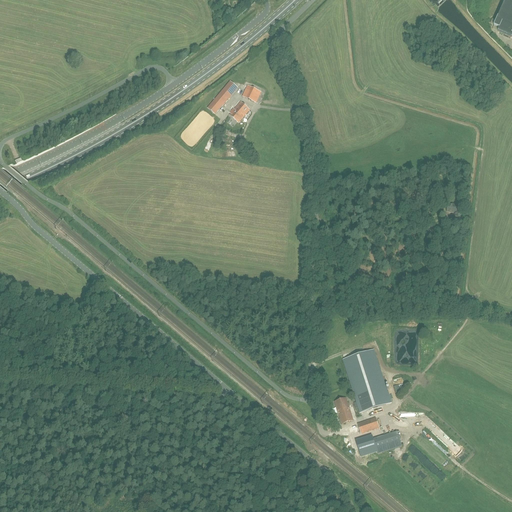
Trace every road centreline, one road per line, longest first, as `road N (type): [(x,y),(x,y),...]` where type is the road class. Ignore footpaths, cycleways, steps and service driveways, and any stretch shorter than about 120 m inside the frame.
road 1 (unclassified): [(313,400),(316,168),(278,38),(313,0)]
road 2 (unclassified): [(313,400),(283,394),(0,158)]
road 3 (primary): [(295,0),(161,105),(0,189)]
road 4 (unclassified): [(0,190),(227,389)]
road 5 (unclassified): [(227,389),(196,397),(0,383)]
road 6 (unclassified): [(0,148),(146,68),(161,68),(174,84)]
road 7 (unclassified): [(174,84),(0,178)]
road 8 (track): [(316,201),(347,206),(376,237),(451,216)]
road 9 (unclassified): [(227,389),(339,485)]
road 10 (unclassified): [(174,84),(262,16),(267,0)]
road 11 (track): [(511,501),(415,429)]
